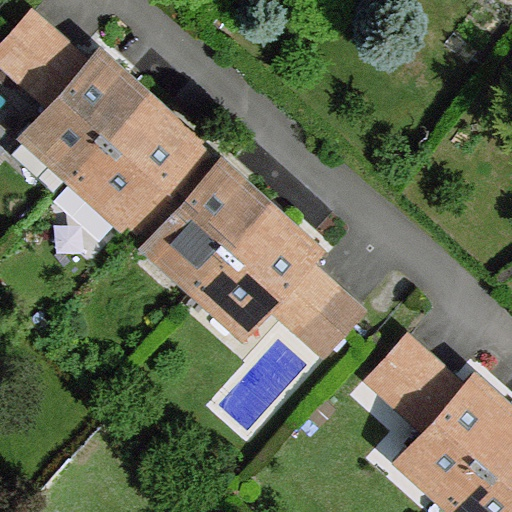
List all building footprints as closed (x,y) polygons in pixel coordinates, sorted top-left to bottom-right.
[(0,57),(20,75),(60,31),(30,4),(0,37),(0,57)] [(20,75),(52,105),(67,89),(56,81),(82,51),(60,31),(20,75)] [(96,57),(67,89),(52,105),(35,124),(37,127),(54,142),(55,156),(74,172),(76,174),(149,93),(128,73),(115,73),(96,57)] [(0,80),(0,103),(11,88),(0,80)] [(172,113),(149,93),(76,174),(98,193),(112,193),(130,210),(191,142),(172,125),(172,113)] [(54,142),(37,127),(14,152),(57,191),(74,172),(55,156),(54,142)] [(218,166),(191,142),(130,210),(143,222),(156,234),(218,166)] [(237,183),(218,166),(156,234),(175,251),(176,264),(198,284),(221,258),(271,202),(249,182),(237,183)] [(293,221),(271,202),(221,258),(198,284),(219,304),(232,303),(251,320),(288,279),(309,256),(313,252),(294,235),(293,221)] [(340,284),(309,256),(288,279),(296,286),(276,308),(300,330),(340,284)] [(340,284),(300,330),(326,353),(367,305),(340,284)] [(367,375),(427,430),(471,381),(410,328),(386,354),(367,375)] [(410,449),(428,466),(429,479),(452,498),(511,430),(511,406),(502,397),(489,397),(471,381),(427,430),(410,449)] [(511,511),(511,430),(452,498),(466,511),(511,511)]
